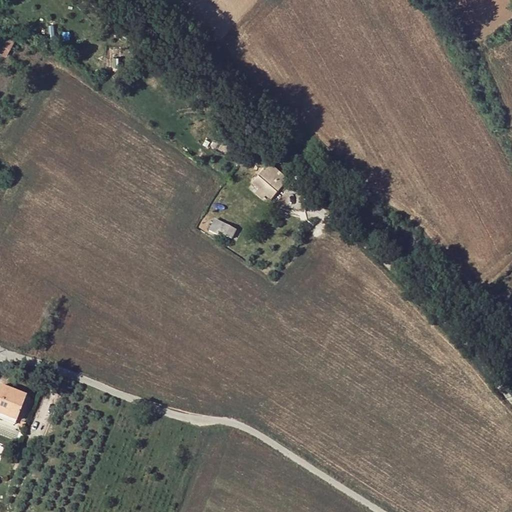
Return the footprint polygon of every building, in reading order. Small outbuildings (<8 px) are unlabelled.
[(0,52),(6,56),(15,38),(6,34),(0,44),(0,52)] [(215,137),(210,145),(215,148),(220,141),(215,137)] [(269,164),(264,170),(283,186),(288,180),(269,164)] [(259,177),(262,180),(277,193),(283,186),(264,170),(259,177)] [(272,200),(277,193),(262,180),(256,187),(272,200)] [(219,238),(222,233),(226,226),(217,221),(210,233),(219,238)] [(226,226),(222,233),(231,239),(236,232),(226,226)] [(0,414),(16,421),(26,397),(0,386),(0,414)] [(0,418),(14,425),(16,421),(0,414),(0,418)]
